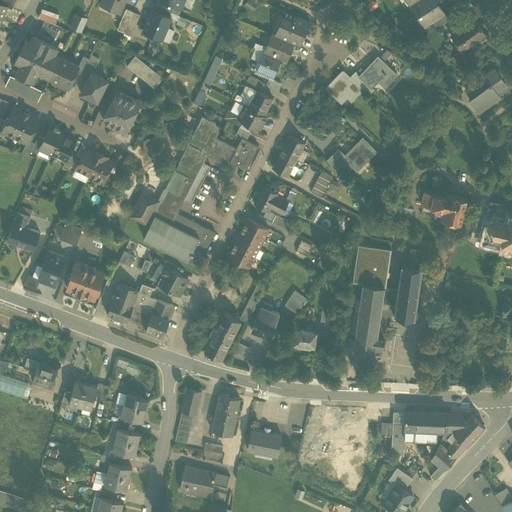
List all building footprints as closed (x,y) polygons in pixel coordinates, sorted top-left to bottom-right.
[(125,0),(101,0),(99,4),(120,13),(125,0)] [(161,0),(169,3),(180,8),(183,0),(161,0)] [(412,0),(411,1),(426,23),(444,11),(441,6),(440,6),(436,0),(412,0)] [(486,9),(479,0),(477,0),(473,4),(480,14),(486,9)] [(178,14),(180,8),(169,3),(166,9),(178,14)] [(125,8),(120,20),(127,23),(133,11),(125,8)] [(153,10),(148,22),(146,21),(143,30),(162,38),(162,37),(166,27),(167,28),(171,17),(164,14),(152,9),(151,10),(153,10)] [(178,14),(166,9),(164,14),(171,17),(180,21),(179,23),(203,33),(207,26),(178,14)] [(294,21),(296,15),(284,10),(282,16),(294,21)] [(140,14),(133,11),(127,23),(135,26),(140,14)] [(39,17),(45,20),(55,24),(57,18),(41,12),(39,17)] [(76,13),(70,27),(81,32),(87,17),(76,13)] [(294,21),(282,16),(274,33),(295,42),(300,44),(310,21),(296,15),(294,21)] [(476,16),(468,21),(466,20),(463,22),(463,24),(450,33),(462,50),(487,32),(476,16)] [(55,24),(45,20),(39,32),(54,39),(61,26),(55,24)] [(274,33),(272,32),(266,46),(264,51),(281,58),(287,60),(286,59),(293,42),(294,42),(295,42),(274,33)] [(57,47),(33,35),(30,41),(25,39),(22,46),(56,63),(60,56),(54,53),(57,47)] [(255,47),(264,50),(264,51),(266,46),(257,42),(255,47)] [(56,63),(22,46),(15,60),(21,63),(17,73),(15,77),(30,84),(32,80),(33,81),(38,71),(50,77),(56,63)] [(385,57),(389,49),(384,46),(380,55),(385,57)] [(257,60),(254,68),(256,69),(264,50),(255,47),(251,57),(257,60)] [(264,51),(264,50),(256,69),(273,76),(281,58),(264,51)] [(201,79),(208,82),(219,55),(212,53),(201,79)] [(83,55),(78,65),(79,65),(76,72),(81,75),(89,58),(83,55)] [(162,78),(135,55),(127,65),(154,88),(162,78)] [(399,75),(378,55),(359,75),(373,88),(379,82),(386,89),(399,75)] [(70,61),(60,56),(56,63),(50,77),(53,78),(53,81),(59,83),(70,61)] [(89,58),(81,75),(88,78),(91,72),(96,62),(89,58)] [(70,61),(59,83),(64,86),(66,85),(69,86),(76,72),(79,65),(78,65),(70,61)] [(494,66),(465,87),(471,95),(469,97),(479,112),(501,96),(497,90),(506,84),(494,66)] [(343,69),(325,87),(342,104),(348,99),(352,103),(365,90),(350,75),(343,69)] [(373,88),(359,75),(354,70),(350,75),(365,90),(370,95),(375,90),(373,88)] [(91,72),(88,78),(80,93),(97,101),(107,80),(91,72)] [(265,83),(250,74),(246,79),(262,89),(265,83)] [(15,77),(10,75),(5,85),(38,101),(43,91),(30,84),(15,77)] [(281,83),(269,77),(266,83),(278,90),(281,83)] [(272,97),(250,86),(241,103),(244,104),(263,114),(267,106),(268,106),(272,97)] [(135,100),(117,91),(103,119),(121,128),(122,131),(125,132),(128,131),(129,128),(128,126),(137,107),(140,106),(142,103),(140,100),(138,99),(135,100)] [(65,107),(72,110),(78,113),(85,99),(71,92),(65,107)] [(8,102),(3,99),(0,105),(0,112),(3,114),(8,102)] [(230,109),(239,114),(244,104),(241,103),(235,99),(230,109)] [(263,114),(244,104),(239,114),(238,117),(243,119),(252,124),(259,128),(266,115),(263,114)] [(23,111),(14,106),(6,121),(2,130),(26,142),(27,142),(28,139),(39,118),(29,113),(30,112),(24,109),(23,111)] [(224,117),(240,125),(243,119),(238,117),(239,114),(230,109),(228,108),(224,117)] [(180,161),(176,169),(175,168),(165,187),(169,188),(155,214),(150,224),(143,237),(197,264),(215,231),(177,212),(185,198),(203,162),(207,154),(227,165),(236,147),(216,137),(221,127),(215,123),(202,116),(192,134),(193,135),(189,143),(188,142),(179,160),(180,161)] [(341,116),(337,122),(343,126),(347,119),(341,116)] [(243,119),(240,125),(249,130),(252,124),(243,119)] [(343,126),(337,122),(332,130),(338,133),(343,126)] [(57,127),(51,124),(44,138),(39,147),(40,148),(52,154),(62,134),(63,132),(57,129),(57,127)] [(235,133),(242,137),(246,139),(250,131),(249,130),(240,125),(235,133)] [(62,134),(52,154),(66,160),(71,149),(75,140),(62,134)] [(290,134),(272,167),(287,175),(297,157),(300,150),(305,142),(290,134)] [(44,138),(38,135),(34,142),(31,149),(38,152),(40,148),(39,147),(44,138)] [(246,139),(242,137),(236,147),(227,165),(235,169),(237,164),(246,169),(258,145),(246,139)] [(345,155),(338,148),(332,155),(342,165),(348,160),(357,169),(375,150),(362,137),(345,155)] [(28,139),(27,142),(26,142),(22,152),(29,154),(31,149),(34,142),(28,139)] [(76,152),(76,154),(81,156),(85,147),(86,146),(82,141),(76,152)] [(95,152),(85,147),(81,156),(76,167),(89,174),(100,152),(96,150),(95,152)] [(76,152),(71,149),(66,160),(71,163),(76,154),(76,152)] [(300,150),(297,157),(303,161),(307,154),(300,150)] [(113,161),(103,156),(104,154),(100,152),(89,174),(99,179),(105,177),(112,163),(113,161)] [(123,154),(118,152),(113,161),(112,163),(117,166),(123,154)] [(342,165),(332,155),(327,159),(338,170),(342,165)] [(210,165),(203,162),(185,198),(191,202),(196,192),(194,192),(197,186),(199,187),(210,165)] [(321,170),(310,191),(321,197),(332,176),(321,170)] [(278,193),(263,185),(254,203),(268,210),(270,207),(281,212),(281,211),(286,200),(287,201),(287,200),(277,194),(278,193)] [(142,192),(131,214),(146,222),(150,224),(155,214),(169,188),(165,187),(164,187),(157,200),(142,192)] [(292,187),(287,197),(292,200),(297,189),(297,190),(297,189),(292,187)] [(466,197),(447,192),(446,195),(424,190),(421,203),(443,209),(441,217),(460,221),(466,197)] [(408,207),(396,204),(394,215),(405,218),(408,207)] [(32,210),(19,205),(14,223),(26,227),(32,210)] [(316,208),(311,219),(316,222),(322,211),(316,208)] [(511,214),(509,214),(508,212),(507,212),(508,214),(507,220),(502,219),(502,217),(501,217),(500,219),(496,218),(495,215),(494,216),(494,218),(490,221),(488,219),(487,220),(489,222),(488,227),(486,227),(486,228),(488,228),(491,232),(490,234),(484,233),(482,242),(502,247),(503,243),(511,244),(511,246),(511,247),(511,214)] [(292,222),(276,213),(272,221),(288,229),(292,222)] [(268,228),(248,217),(243,227),(263,238),(268,228)] [(74,245),(81,227),(63,220),(56,238),(74,245)] [(14,223),(13,223),(7,240),(33,249),(39,231),(26,227),(14,223)] [(263,238),(243,227),(238,237),(258,247),(263,238)] [(258,247),(238,237),(233,246),(253,257),(258,247)] [(312,245),(301,239),(298,245),(309,250),(312,245)] [(391,248),(357,244),(352,281),(363,283),(363,282),(384,286),(385,286),(391,248)] [(309,250),(298,245),(296,250),(306,256),(309,250)] [(253,257),(233,246),(228,256),(248,267),(253,257)] [(395,309),(394,315),(414,318),(422,267),(420,267),(423,249),(410,248),(408,265),(401,265),(395,309)] [(69,257),(48,250),(38,281),(57,289),(69,257)] [(124,250),(119,261),(124,263),(129,253),(129,252),(124,250)] [(129,253),(124,263),(130,266),(134,255),(129,253)] [(150,261),(145,259),(141,270),(146,272),(150,261)] [(176,264),(166,259),(163,264),(165,265),(173,269),(176,264)] [(104,273),(76,262),(66,287),(69,288),(68,290),(69,291),(74,293),(75,293),(76,291),(78,292),(77,293),(83,295),(83,294),(85,294),(84,296),(85,297),(90,300),(92,299),(92,297),(95,298),(104,273)] [(173,269),(165,265),(161,273),(162,273),(157,282),(158,283),(174,291),(179,294),(184,287),(183,286),(188,277),(173,269)] [(259,279),(240,318),(246,321),(266,282),(259,279)] [(390,302),(387,299),(382,298),(384,286),(363,282),(363,283),(361,296),(360,301),(356,300),(354,311),(359,312),(353,348),(353,349),(375,352),(375,351),(382,352),(384,337),(377,335),(381,307),(389,308),(390,302)] [(139,290),(119,283),(114,297),(107,315),(127,322),(134,304),(136,298),(146,302),(148,296),(153,287),(142,283),(139,290)] [(174,291),(158,283),(155,288),(171,296),(174,291)] [(295,290),(285,304),(297,312),(307,298),(295,290)] [(146,302),(136,298),(134,304),(151,310),(155,298),(148,296),(146,302)] [(174,305),(155,298),(151,310),(152,310),(145,329),(163,335),(174,305)] [(264,301),(259,314),(258,314),(252,330),(270,337),(276,320),(279,312),(271,309),(273,304),(264,301)] [(151,310),(134,304),(127,322),(145,328),(145,329),(152,310),(151,310)] [(329,308),(322,307),(320,320),(327,321),(329,308)] [(394,315),(395,309),(389,308),(381,307),(377,335),(384,337),(388,314),(394,315)] [(240,320),(224,312),(217,325),(215,324),(210,334),(212,335),(205,350),(221,358),(240,320)] [(511,317),(500,316),(496,344),(511,346),(511,317)] [(317,329),(296,326),(293,344),(314,347),(317,329)] [(249,346),(236,340),(231,351),(243,357),(249,346)] [(0,357),(0,387),(27,396),(32,381),(12,375),(3,372),(7,360),(0,357)] [(50,364),(39,360),(38,361),(31,359),(30,360),(29,360),(28,364),(27,365),(26,366),(36,369),(33,378),(33,379),(52,385),(57,368),(49,366),(50,364)] [(127,359),(123,369),(135,373),(139,364),(127,359)] [(16,363),(7,360),(3,372),(12,375),(16,363)] [(26,366),(16,363),(12,375),(32,381),(33,381),(33,379),(33,378),(36,369),(26,366)] [(86,383),(75,380),(72,392),(69,402),(70,402),(80,405),(86,383)] [(104,384),(98,382),(97,385),(95,394),(101,395),(104,384)] [(97,385),(86,383),(80,405),(92,408),(95,394),(97,385)] [(104,384),(101,395),(100,398),(106,399),(110,385),(104,384)] [(202,390),(187,387),(181,410),(182,410),(194,413),(197,414),(202,390)] [(72,392),(65,390),(61,401),(69,403),(70,402),(69,402),(72,392)] [(149,398),(127,393),(124,404),(146,409),(149,398)] [(241,398),(219,394),(211,430),(233,435),(241,398)] [(146,409),(124,404),(121,415),(130,418),(143,421),(146,409)] [(448,411),(405,409),(405,411),(404,428),(405,428),(404,438),(436,439),(437,429),(446,430),(448,411)] [(194,413),(182,410),(181,416),(193,419),(194,413)] [(405,411),(393,410),(393,422),(392,434),(392,446),(404,446),(404,438),(405,428),(404,428),(405,411)] [(471,412),(448,411),(446,430),(453,431),(457,435),(451,442),(446,448),(456,456),(467,444),(466,444),(484,425),(472,413),(471,412)] [(130,418),(121,415),(119,415),(118,421),(129,423),(130,418)] [(193,419),(181,416),(179,422),(192,425),(193,419)] [(129,423),(118,421),(116,427),(118,427),(128,429),(129,423)] [(192,425),(179,422),(178,428),(190,431),(192,425)] [(281,434),(271,431),(272,427),(265,425),(264,430),(252,428),(248,448),(277,454),(281,434)] [(128,429),(118,427),(115,438),(137,444),(140,432),(128,429)] [(190,431),(178,428),(177,433),(189,436),(190,431)] [(453,431),(446,430),(442,437),(446,440),(447,438),(451,442),(457,435),(453,431)] [(189,436),(177,433),(175,439),(187,442),(189,436)] [(137,444),(115,438),(112,449),(122,452),(135,455),(137,444)] [(511,438),(500,449),(508,461),(511,457),(511,438)] [(223,445),(205,441),(204,448),(221,451),(223,445)] [(446,448),(439,441),(430,458),(439,465),(444,469),(456,456),(446,448)] [(122,452),(112,449),(111,448),(109,455),(121,458),(122,452)] [(100,459),(107,461),(109,455),(102,453),(100,459)] [(121,458),(109,455),(107,461),(109,461),(119,463),(121,458)] [(119,463),(109,461),(107,472),(129,478),(132,467),(119,463)] [(217,472),(185,465),(183,474),(179,490),(211,497),(214,483),(217,472)] [(397,465),(389,477),(396,483),(397,482),(404,487),(412,476),(397,465)] [(439,465),(430,474),(435,479),(444,469),(439,465)] [(129,478),(107,472),(106,474),(97,472),(94,481),(102,483),(114,486),(126,489),(129,478)] [(231,475),(217,472),(214,483),(228,486),(231,475)] [(93,487),(98,489),(101,489),(102,483),(94,481),(93,487)] [(404,487),(397,482),(396,483),(384,501),(390,506),(390,509),(394,511),(396,511),(398,511),(399,511),(413,493),(404,487)] [(114,486),(102,483),(101,489),(112,492),(114,486)] [(511,495),(506,486),(495,493),(502,504),(511,497),(511,495)] [(300,497),(302,489),(295,487),(293,494),(300,497)] [(111,498),(112,492),(101,489),(98,489),(96,495),(101,496),(111,498)] [(0,490),(0,504),(25,511),(26,511),(30,500),(0,490)] [(111,498),(101,496),(98,507),(117,511),(120,511),(123,501),(111,498)] [(511,511),(511,497),(502,504),(507,511),(511,511)] [(469,511),(459,502),(448,511),(469,511)]
